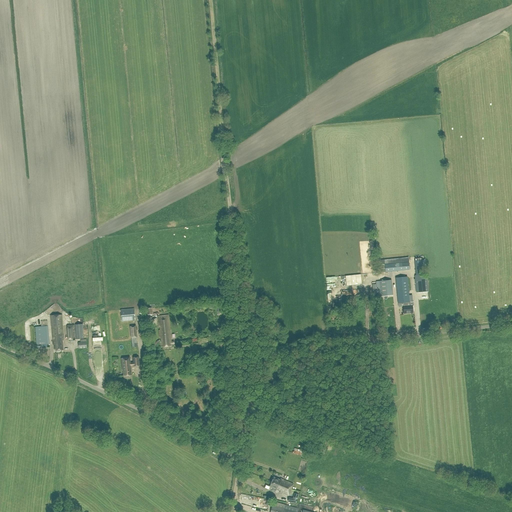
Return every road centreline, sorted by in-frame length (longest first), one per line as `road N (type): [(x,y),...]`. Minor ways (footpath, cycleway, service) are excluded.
road 1 (track): [(210,0),(249,406)]
road 2 (unclassified): [(241,446),(253,397),(298,355),(511,323)]
road 3 (unclassified): [(224,452),(0,344)]
